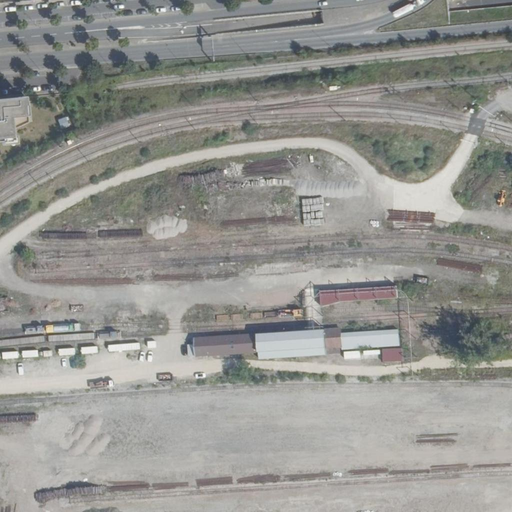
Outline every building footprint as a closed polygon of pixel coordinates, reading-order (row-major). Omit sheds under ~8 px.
[(25,94),(0,96),(0,136),(13,135),(12,125),(28,123),(25,94)] [(59,119),(61,127),(69,125),(66,117),(59,119)] [(400,288),(322,291),(322,304),(401,300),(400,288)] [(327,350),(344,349),(343,333),(343,329),(326,330),(327,350)] [(327,350),(326,330),(259,334),(260,354),(327,350)] [(400,330),(367,332),(343,333),(344,349),(401,346),(400,330)] [(196,358),(260,354),(259,334),(195,338),(196,358)] [(384,363),(405,362),(404,348),(384,349),(384,363)]
